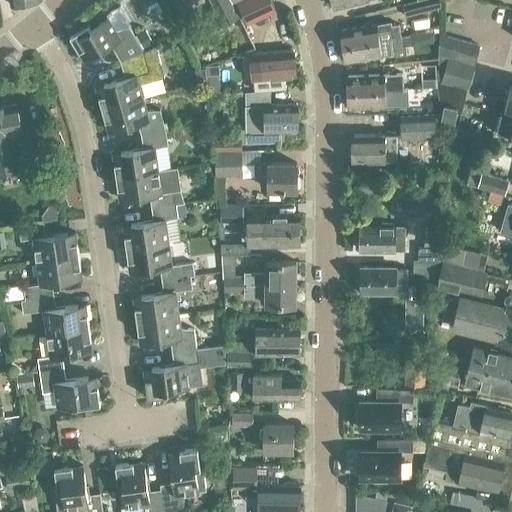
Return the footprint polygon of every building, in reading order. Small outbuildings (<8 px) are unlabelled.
[(228,0),(210,0),(225,26),(240,19),(228,0)] [(269,0),(246,0),(236,5),(241,16),(247,28),(276,14),(269,0)] [(331,0),(334,9),(368,1),(368,0),(331,0)] [(430,0),(426,0),(403,6),(406,18),(433,11),(430,0)] [(121,62),(144,52),(129,28),(117,32),(109,20),(91,31),(89,27),(70,38),(85,62),(111,46),(121,62)] [(341,31),(344,47),(401,38),(399,25),(392,26),(391,23),(377,26),(341,31)] [(479,47),(440,36),(440,56),(474,65),(479,47)] [(403,46),(401,38),(344,47),(346,63),(382,57),(396,55),(397,59),(409,56),(407,45),(403,46)] [(144,99),(140,86),(165,79),(157,49),(144,52),(121,62),(126,80),(96,88),(103,110),(144,99)] [(285,88),(284,78),(296,77),(293,51),(262,55),(262,56),(252,57),(254,73),(264,72),(265,80),(266,90),(285,88)] [(443,84),(449,60),(439,57),(437,85),(440,107),(445,108),(445,106),(457,109),(456,114),(462,115),(468,91),(443,84)] [(443,84),(468,91),(474,67),(449,60),(443,84)] [(221,65),(207,66),(208,75),(222,74),(221,65)] [(195,71),(196,86),(207,85),(206,69),(195,71)] [(348,93),(400,91),(399,77),(385,78),(385,76),(347,77),(348,93)] [(497,99),(493,113),(503,116),(497,137),(511,140),(511,85),(510,85),(506,102),(497,99)] [(400,91),(348,93),(349,109),(386,108),(386,106),(400,105),(400,91)] [(142,137),(166,132),(161,111),(147,112),(144,99),(103,110),(109,133),(138,125),(142,137)] [(0,174),(19,170),(13,138),(22,136),(16,105),(3,108),(3,107),(0,107),(0,174)] [(265,107),(252,107),(245,107),(246,144),(282,143),(281,133),(297,132),(297,106),(265,106),(265,107)] [(445,106),(445,108),(441,127),(454,129),(456,114),(457,109),(445,106)] [(435,116),(401,117),(402,140),(436,139),(435,116)] [(43,125),(27,128),(33,160),(49,157),(43,125)] [(166,132),(142,137),(143,150),(113,154),(117,178),(159,172),(156,149),(168,147),(166,132)] [(349,156),(353,160),(354,163),(385,163),(385,162),(397,162),(397,137),(385,137),(385,136),(353,137),(353,144),(349,147),(349,156)] [(242,138),(214,138),(215,152),(242,152),(242,138)] [(242,153),(215,154),(216,177),(243,177),(242,153)] [(468,186),(478,188),(504,196),(508,182),(483,174),(485,166),(474,163),(468,186)] [(268,165),(256,165),(256,179),(268,179),(269,180),(269,191),(296,191),(297,164),(268,164),(268,165)] [(159,172),(117,178),(120,201),(150,196),(152,209),(177,206),(186,204),(181,190),(178,169),(159,172)] [(437,171),(437,180),(450,180),(449,170),(437,171)] [(436,203),(404,202),(404,217),(436,217),(436,203)] [(177,206),(152,209),(154,222),(124,226),(127,250),(169,243),(166,221),(179,219),(177,206)] [(242,209),(220,209),(220,222),(243,222),(242,209)] [(244,232),(298,230),(298,216),(261,216),(261,218),(249,218),(249,229),(244,229),(244,232)] [(511,220),(505,219),(502,229),(511,232),(511,220)] [(37,262),(79,256),(76,233),(46,237),(44,224),(19,228),(21,241),(34,240),(37,262)] [(358,246),(361,248),(361,252),(394,253),(394,242),(405,242),(405,229),(394,228),(394,227),(361,227),(361,238),(358,240),(358,246)] [(426,228),(426,248),(440,248),(440,228),(426,228)] [(298,230),(244,232),(244,234),(249,234),(249,245),(261,245),(262,247),(299,246),(298,230)] [(243,242),(221,242),(221,256),(243,255),(243,242)] [(169,243),(127,250),(130,273),(160,268),(162,281),(191,277),(195,277),(193,263),(172,266),(169,243)] [(478,269),(482,256),(444,245),(443,260),(478,269)] [(79,256),(37,262),(40,285),(24,288),(25,301),(54,297),(52,284),(83,279),(79,256)] [(226,277),(226,284),(296,285),(296,263),(265,263),(265,272),(245,272),(245,278),(226,277)] [(487,275),(456,267),(443,263),(437,287),(481,298),(482,294),(496,298),(494,305),(461,297),(460,301),(447,298),(444,308),(511,324),(511,305),(509,304),(510,300),(511,300),(511,288),(511,289),(507,291),(509,280),(487,275)] [(396,269),(362,268),(362,294),(396,294),(396,281),(408,281),(408,270),(396,270),(396,269)] [(191,277),(162,281),(164,294),(134,298),(137,321),(179,315),(176,293),(193,290),(191,277)] [(296,285),(226,284),(225,291),(235,291),(245,291),(245,297),(262,297),(262,294),(265,294),(265,307),(296,307),(296,299),(296,285)] [(47,334),(90,328),(86,305),(56,309),(54,297),(25,301),(21,301),(23,315),(44,312),(47,334)] [(179,315),(137,321),(140,345),(170,340),(172,353),(197,350),(195,330),(181,329),(179,315)] [(90,328),(47,334),(50,357),(38,359),(40,372),(65,369),(63,356),(93,351),(90,328)] [(299,329),(256,329),(256,355),(299,355),(299,329)] [(511,356),(473,347),(470,363),(463,361),(462,370),(437,364),(434,378),(511,396),(511,356)] [(197,350),(172,353),(174,366),(144,370),(148,399),(169,396),(168,391),(190,388),(186,365),(199,363),(197,350)] [(251,355),(227,355),(227,367),(234,367),(251,367),(251,355)] [(65,369),(40,372),(43,394),(55,392),(58,407),(79,404),(80,409),(101,406),(97,377),(66,381),(65,369)] [(244,373),(231,373),(232,390),(245,390),(244,373)] [(35,386),(34,374),(17,376),(18,388),(35,386)] [(281,375),(254,375),(254,401),(300,401),(299,381),(281,381),(281,375)] [(424,375),(408,375),(408,386),(424,386),(424,375)] [(376,406),(359,406),(359,411),(356,411),(356,429),(359,429),(359,437),(402,438),(402,407),(413,407),(413,393),(376,393),(376,406)] [(471,402),(470,406),(457,404),(453,427),(435,423),(430,443),(504,459),(509,439),(511,427),(511,413),(486,408),(487,406),(471,402)] [(253,414),(233,414),(233,427),(253,427),(253,414)] [(292,425),(264,425),(264,428),(260,428),(259,437),(264,437),(264,452),(292,452),(292,425)] [(377,455),(358,455),(358,461),(356,461),(356,478),(358,478),(358,487),(401,487),(401,456),(413,456),(413,444),(377,443),(377,455)] [(430,443),(425,468),(434,470),(433,477),(445,480),(458,483),(458,484),(496,493),(504,459),(430,443)] [(204,470),(201,471),(198,450),(169,454),(174,484),(160,486),(161,491),(164,511),(183,511),(185,495),(207,492),(204,470)] [(0,474),(14,471),(12,462),(0,464),(0,474)] [(142,511),(164,511),(161,491),(148,493),(144,462),(116,467),(119,487),(123,487),(126,508),(141,506),(142,511)] [(83,466),(55,470),(58,491),(62,491),(66,511),(80,510),(80,511),(103,511),(101,494),(88,496),(83,466)] [(255,468),(234,468),(234,490),(256,490),(255,468)] [(0,474),(0,491),(30,486),(27,470),(0,474)] [(259,494),(259,510),(259,511),(286,511),(287,511),(300,511),(300,486),(269,486),(268,486),(261,486),(261,494),(259,494)] [(379,511),(382,501),(356,495),(356,509),(357,509),(356,511),(379,511)] [(438,511),(437,511),(426,511),(409,508),(410,507),(396,504),(396,505),(382,501),(379,511),(438,511)]
